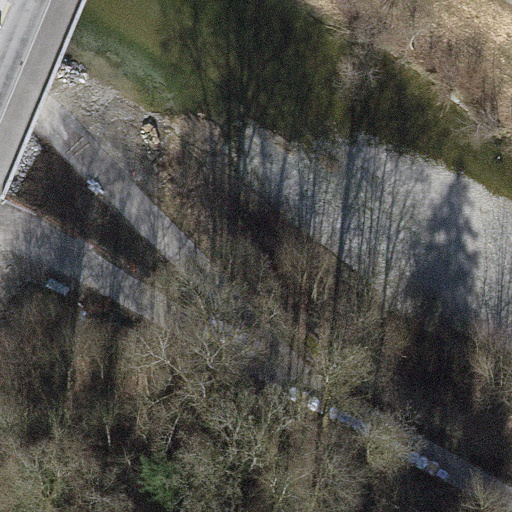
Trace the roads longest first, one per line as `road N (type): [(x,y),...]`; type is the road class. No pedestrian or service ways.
road 1 (track): [(0,88),(180,249),(344,421)]
road 2 (track): [(344,421),(55,246),(0,228)]
road 3 (track): [(344,421),(509,511)]
